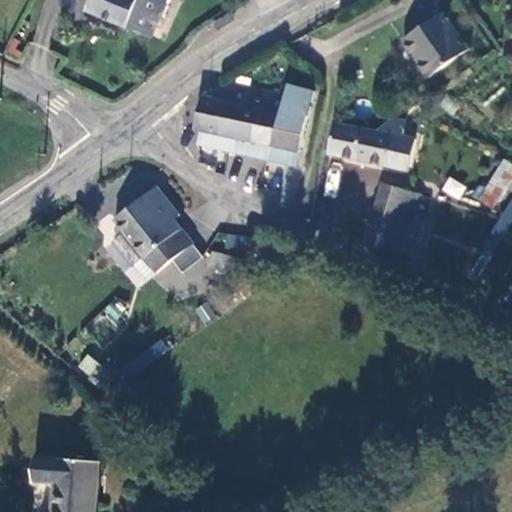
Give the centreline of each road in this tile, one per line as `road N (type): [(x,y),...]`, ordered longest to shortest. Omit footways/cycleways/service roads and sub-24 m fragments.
road 1 (secondary): [(119,130),(236,42),(311,0)]
road 2 (secondary): [(0,212),(119,130)]
road 3 (unclassified): [(0,78),(57,103),(88,133),(119,130)]
